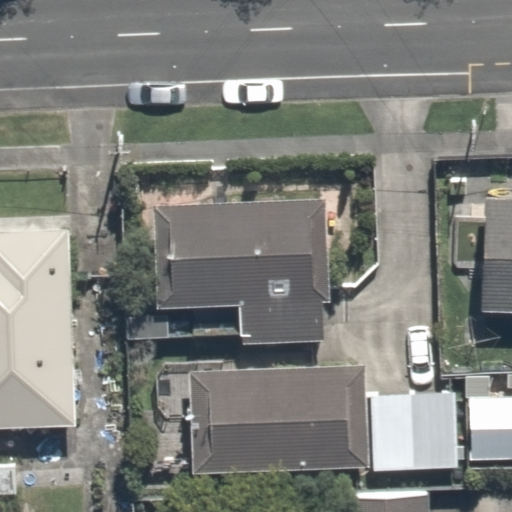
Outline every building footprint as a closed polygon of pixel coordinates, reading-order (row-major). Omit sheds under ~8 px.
[(308,183),(154,186),(156,287),(229,286),(230,336),(310,334),(308,183)] [(511,202),(467,201),(462,296),(511,297),(511,202)] [(62,227),(0,225),(0,415),(60,417),(62,227)] [(339,336),(175,348),(184,468),(348,456),(339,336)] [(441,370),(360,375),(366,454),(446,449),(441,370)] [(511,389),(468,389),(466,445),(511,446),(511,389)] [(422,511),(422,473),(327,474),(327,511),(422,511)]
